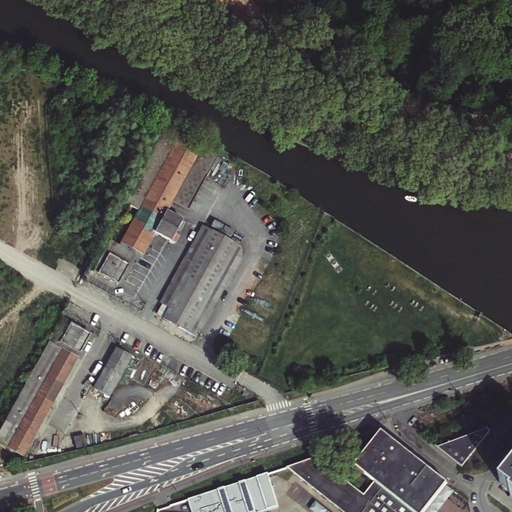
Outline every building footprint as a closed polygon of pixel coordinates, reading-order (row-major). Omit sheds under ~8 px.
[(128,265),(136,250),(143,254),(155,233),(175,244),(179,237),(175,235),(181,223),(165,214),(171,203),(201,219),(231,164),(180,136),(122,242),(124,243),(116,258),(128,265)] [(170,307),(163,318),(194,335),(215,297),(219,299),(247,250),(203,226),(161,303),(170,307)] [(116,258),(109,253),(98,274),(119,285),(130,265),(128,265),(116,258)] [(48,342),(0,428),(0,442),(23,456),(80,354),(60,343),(69,326),(64,323),(53,345),(48,342)] [(90,335),(70,323),(69,326),(60,343),(80,354),(90,335)] [(116,349),(94,388),(109,397),(131,357),(116,349)] [(488,430),(436,448),(463,469),(491,433),(488,430)] [(84,435),(73,438),(75,449),(87,446),(84,435)] [(322,457),(291,468),(346,511),(424,511),(445,486),(388,440),(364,469),(380,483),(369,496),(322,457)] [(271,474),(197,498),(201,511),(266,511),(282,507),(271,474)] [(511,475),(503,487),(511,493),(511,498),(511,500),(511,475)]
